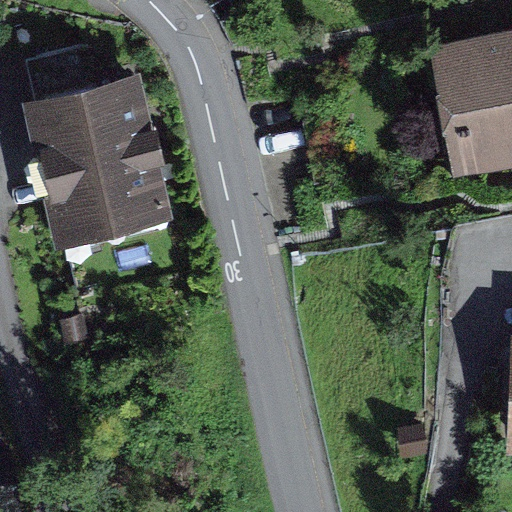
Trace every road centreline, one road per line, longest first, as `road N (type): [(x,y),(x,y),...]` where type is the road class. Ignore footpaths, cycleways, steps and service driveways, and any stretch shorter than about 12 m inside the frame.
road 1 (residential): [(299,511),(202,80),(183,35),(147,0)]
road 2 (unclassified): [(0,295),(51,511)]
